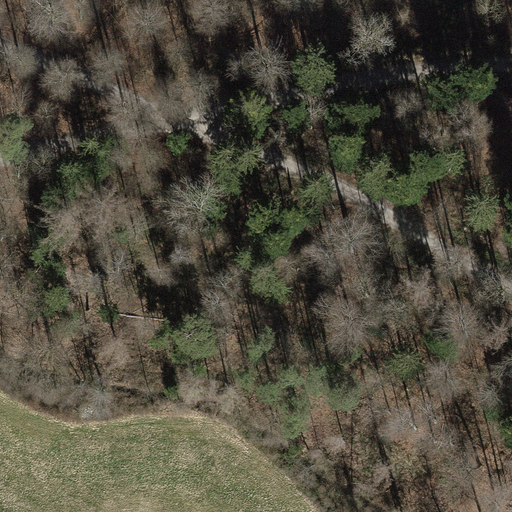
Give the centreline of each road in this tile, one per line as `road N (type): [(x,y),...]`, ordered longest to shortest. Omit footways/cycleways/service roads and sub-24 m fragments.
road 1 (track): [(181,118),(317,173),(511,290)]
road 2 (track): [(181,118),(424,72),(511,65)]
road 3 (track): [(0,44),(181,118)]
road 4 (track): [(0,158),(181,118)]
